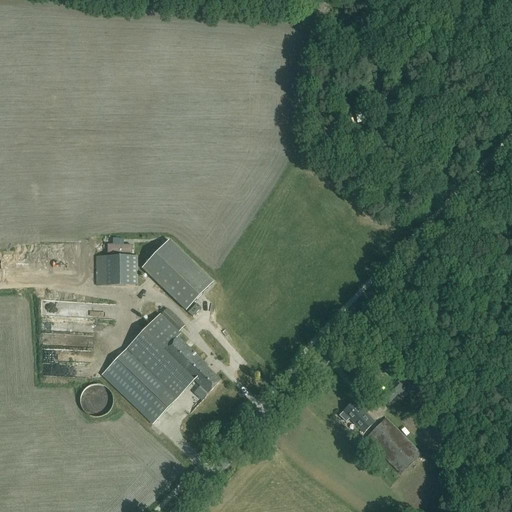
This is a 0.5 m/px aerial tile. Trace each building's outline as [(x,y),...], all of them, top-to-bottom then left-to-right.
[(169,241),(142,269),(186,311),(213,283),(169,241)] [(137,286),(138,257),(96,257),(96,287),(137,286)] [(67,274),(67,260),(19,262),(19,268),(9,268),(10,277),(67,274)] [(80,300),(51,302),(51,313),(81,312),(80,300)] [(86,307),(87,314),(98,313),(97,306),(86,307)] [(185,327),(167,309),(161,315),(102,376),(153,425),(195,382),(208,394),(222,380),(178,337),(181,335),(179,333),(185,327)] [(398,393),(410,382),(405,377),(393,389),(392,390),(394,392),(396,391),(398,393)] [(113,405),(113,402),(113,398),(112,395),(109,390),(107,389),(103,386),(99,385),(96,385),(92,386),(87,388),(83,392),(81,398),(80,402),(80,405),(83,410),(85,413),(89,416),(93,418),(94,418),(97,418),(101,417),(105,416),(109,412),(112,408),(113,405)] [(389,403),(397,395),(386,386),(379,393),(389,403)] [(364,433),(375,422),(362,410),(361,411),(353,403),(343,413),(364,433)] [(386,420),(366,439),(401,475),(421,455),(386,420)]
